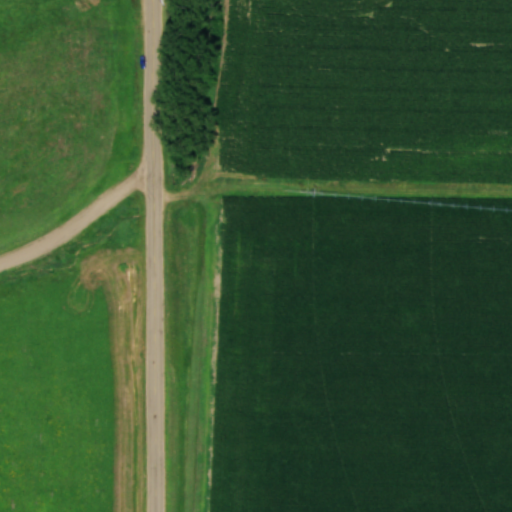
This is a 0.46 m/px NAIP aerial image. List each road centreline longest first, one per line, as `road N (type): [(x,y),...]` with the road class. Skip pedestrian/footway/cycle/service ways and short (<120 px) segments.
road 1 (tertiary): [(153,511),(153,0)]
road 2 (residential): [(0,261),(74,223),(140,175),(155,176)]
